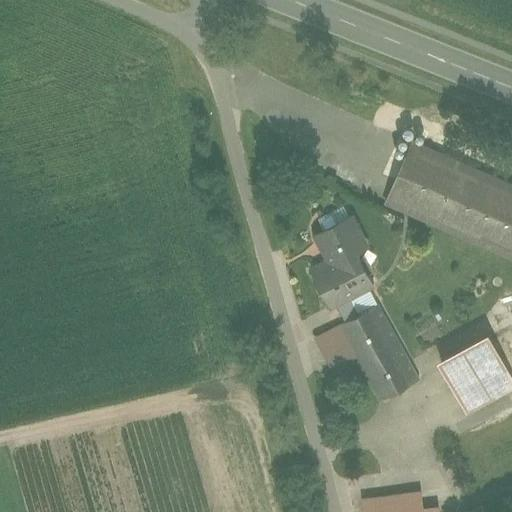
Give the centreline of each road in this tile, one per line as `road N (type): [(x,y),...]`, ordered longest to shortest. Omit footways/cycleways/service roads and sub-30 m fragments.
road 1 (residential): [(190,35),(224,83),(333,511)]
road 2 (primary): [(290,0),(511,86)]
